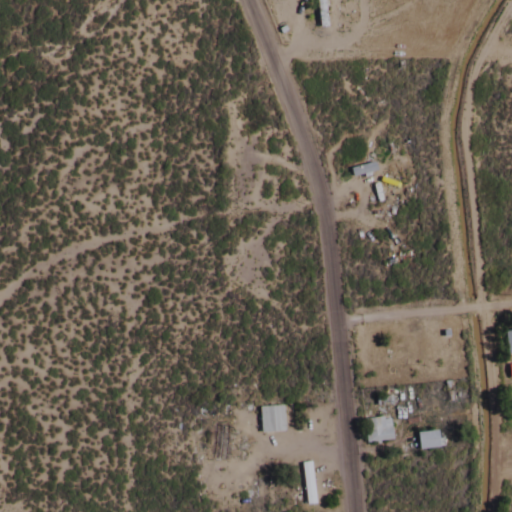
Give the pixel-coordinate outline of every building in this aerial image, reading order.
[(511,355),(511,328),(501,330),(504,356),(511,355)] [(279,433),(279,407),(255,408),(255,433),(279,433)] [(361,444),(388,442),(385,418),(359,420),(361,444)] [(435,449),(433,433),(411,435),(413,451),(435,449)] [(297,465),(301,506),(311,505),(307,464),(297,465)] [(198,496),(209,496),(209,468),(198,468),(198,496)]
